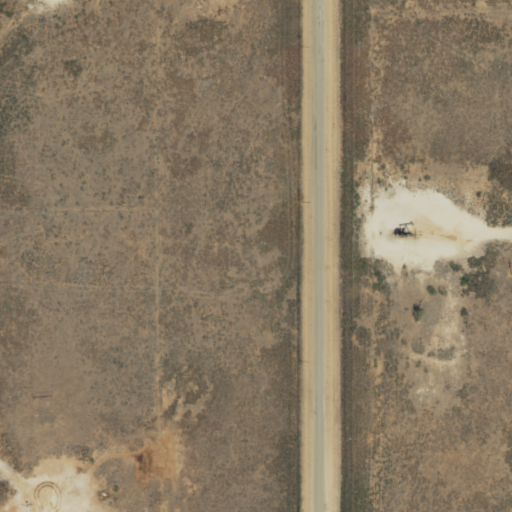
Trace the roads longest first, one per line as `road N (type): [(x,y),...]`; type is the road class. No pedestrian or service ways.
road 1 (residential): [(325,511),(325,0)]
road 2 (track): [(62,11),(11,67),(0,54),(62,11)]
